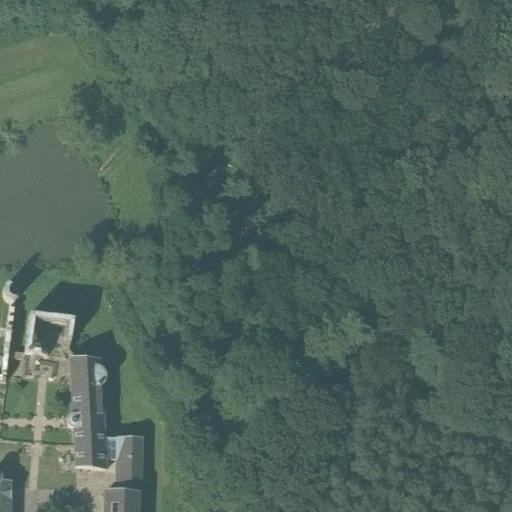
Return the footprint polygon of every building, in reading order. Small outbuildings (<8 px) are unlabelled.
[(38,320),(33,362),(50,364),(52,348),(80,352),(83,325),(38,320)] [(102,442),(96,392),(99,389),(101,386),(102,383),(103,380),(102,377),(100,375),(99,373),(96,371),(95,371),(95,364),(66,362),(70,417),(67,418),(65,420),(64,422),(64,425),(64,426),(64,428),(66,430),(67,431),(69,432),(71,432),(75,472),(104,474),(104,466),(102,442)] [(114,466),(115,442),(102,442),(104,466),(114,466)] [(104,494),(103,511),(136,511),(138,465),(138,442),(115,442),(114,466),(114,494),(104,494)] [(0,492),(9,491),(9,486),(0,486),(0,483),(0,480),(0,492)] [(0,492),(0,506),(9,506),(9,491),(0,492)]
